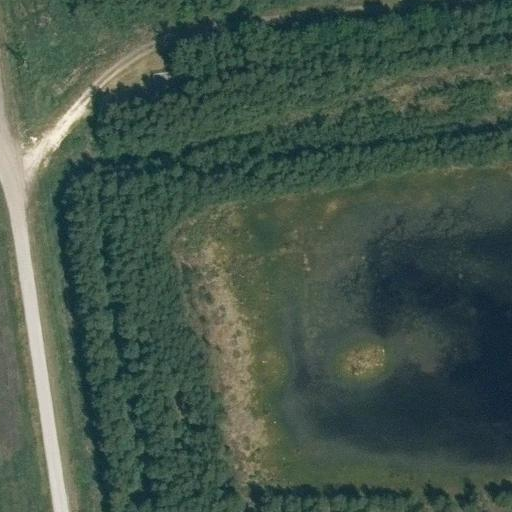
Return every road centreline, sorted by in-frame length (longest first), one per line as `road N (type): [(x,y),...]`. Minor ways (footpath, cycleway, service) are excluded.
road 1 (track): [(386,0),(195,34),(135,57),(11,169)]
road 2 (track): [(62,511),(11,169)]
